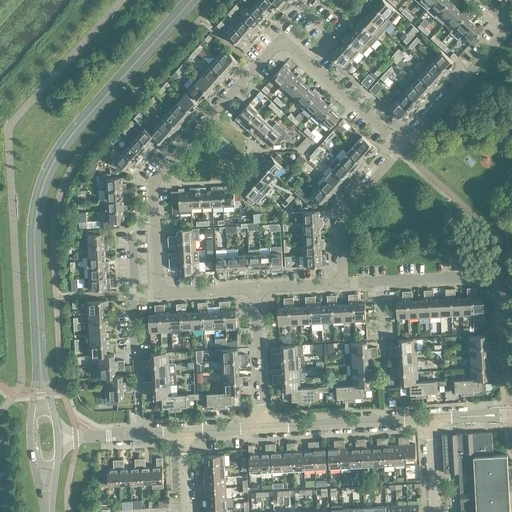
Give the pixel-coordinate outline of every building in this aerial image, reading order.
[(270,0),(256,0),(255,1),(271,16),(275,12),(272,10),(276,5),(284,13),(284,12),(270,0)] [(270,0),(284,12),(287,9),(285,6),(289,2),(286,0),(270,0)] [(396,10),(384,0),(381,0),(379,3),(376,1),(373,5),(392,22),(400,14),(396,10)] [(427,10),(435,0),(420,0),(419,2),(427,10)] [(435,17),(449,0),(435,0),(427,10),(435,17)] [(445,22),(457,8),(453,4),(455,2),(453,0),(449,0),(435,17),(443,24),(445,22)] [(255,1),(248,10),(261,21),(265,17),(268,19),(271,16),(255,1)] [(392,22),(373,5),(369,8),(372,11),(368,15),(385,30),(392,22)] [(457,8),(445,22),(453,29),(468,13),(464,10),(461,12),(457,8)] [(248,10),(241,18),(257,32),(260,28),(257,26),(261,21),(248,10)] [(468,13),(453,29),(450,33),(458,40),(461,36),(473,23),(469,19),(471,16),(468,13)] [(385,30),(368,15),(364,19),(361,17),(358,21),(378,38),(385,30)] [(241,18),(234,26),(247,38),(251,33),(254,35),(257,32),(241,18)] [(378,38),(358,21),(355,24),(358,27),(354,31),(370,46),(371,47),(378,38)] [(473,23),(461,36),(470,44),(484,28),(480,24),(478,27),(473,23)] [(247,38),(234,26),(226,34),(242,48),(246,44),(243,42),(247,38)] [(370,46),(354,31),(350,36),(347,33),(344,37),(363,54),(370,46)] [(363,54),(344,37),(341,40),(343,43),(339,47),(352,59),(360,51),(363,54)] [(437,38),(434,41),(443,49),(446,46),(437,38)] [(352,59),(339,47),(335,52),(333,49),(329,53),(345,68),(352,59)] [(224,48),(216,56),(229,68),(233,64),(236,66),(240,62),(224,48)] [(440,50),(433,58),(448,73),(452,69),(449,67),(453,62),(440,50)] [(229,68),(216,56),(209,64),(225,78),(228,75),(225,72),(229,68)] [(448,73),(433,58),(425,66),(439,78),(443,74),(445,76),(448,73)] [(286,62),(273,77),(281,84),(292,73),(287,69),(290,66),(286,62)] [(225,78),(209,64),(202,72),(215,84),(219,80),(222,82),(225,78)] [(439,78),(425,66),(418,75),(434,89),(437,85),(435,83),(439,78)] [(202,72),(195,80),(210,95),(214,91),(211,88),(215,84),(202,72)] [(296,77),(292,73),(281,84),(289,91),(302,77),(299,74),(296,77)] [(368,74),(361,82),(367,88),(375,79),(368,74)] [(434,89),(418,75),(411,83),(424,94),(428,90),(431,92),(434,89)] [(302,77),(289,91),(297,99),(308,87),(303,83),(306,80),(302,77)] [(195,80),(187,89),(200,100),(204,96),(207,98),(210,95),(195,80)] [(383,87),(377,81),(369,90),(375,95),(383,87)] [(424,94),(411,83),(404,91),(420,105),(423,101),(420,99),(424,94)] [(303,108),(318,92),(315,88),(312,91),(308,87),(297,99),(295,101),(303,108)] [(185,91),(177,99),(193,114),(196,110),(194,108),(198,103),(185,91)] [(420,105),(404,91),(396,99),(410,111),(414,106),(416,108),(420,105)] [(314,113),(324,102),(319,98),(322,95),(318,92),(303,108),(311,115),(314,113)] [(193,114),(177,99),(170,107),(183,119),(187,115),(190,117),(193,114)] [(410,111),(396,99),(389,107),(405,121),(409,117),(406,115),(410,111)] [(328,106),(324,102),(311,115),(320,123),(334,106),(331,103),(328,106)] [(248,105),(237,116),(242,121),(240,123),(243,126),(256,112),(248,105)] [(334,106),(320,123),(322,120),(330,128),(340,116),(335,112),(338,109),(334,106)] [(183,119),(170,107),(163,116),(179,130),(182,126),(179,124),(183,119)] [(256,112),(243,126),(247,130),(250,127),(254,131),(264,119),(256,112)] [(287,116),(297,125),(300,122),(290,113),(287,116)] [(163,116),(156,124),(169,135),(173,131),(176,133),(179,130),(163,116)] [(264,119),(254,131),(258,135),(256,138),(260,141),(272,127),(264,119)] [(169,135),(156,124),(149,131),(143,127),(164,146),(168,142),(165,140),(169,135)] [(143,127),(136,135),(152,149),(155,146),(152,143),(156,139),(164,146),(143,127)] [(272,127),(260,141),(263,144),(266,141),(270,146),(278,137),(281,140),(285,135),(282,132),(281,134),(272,127)] [(304,131),(313,139),(316,136),(307,128),(304,131)] [(152,149),(136,135),(128,143),(142,155),(146,150),(148,153),(152,149)] [(362,136),(355,144),(368,156),(372,152),(374,154),(378,150),(362,136)] [(142,155),(128,143),(121,151),(137,165),(140,162),(138,159),(142,155)] [(368,156),(355,144),(347,152),(363,167),(366,163),(364,161),(368,156)] [(134,169),(137,165),(121,151),(111,163),(116,167),(118,164),(127,171),(131,167),(134,169)] [(363,167),(347,152),(340,160),(353,172),(357,168),(360,170),(363,167)] [(264,158),(261,162),(275,174),(282,166),(284,168),(287,164),(282,160),(279,163),(271,156),(267,161),(264,158)] [(353,172),(340,160),(337,157),(330,166),(333,168),(349,183),(352,179),(349,177),(353,172)] [(275,174),(261,162),(258,165),(260,168),(256,172),(268,182),(275,174)] [(326,176),(333,169),(329,166),(323,173),(326,176)] [(333,169),(326,176),(326,177),(339,188),(343,184),(346,186),(349,183),(333,168),(333,169)] [(268,182),(256,172),(252,177),(250,174),(246,178),(260,191),(268,182)] [(104,174),(105,189),(126,188),(126,183),(122,184),(122,177),(111,178),(110,173),(104,174)] [(339,188),(326,177),(318,185),(334,199),(338,195),(335,193),(339,188)] [(260,191),(246,178),(243,181),(246,184),(241,189),(250,196),(247,199),(252,204),(255,200),(258,203),(265,195),(260,191)] [(334,199),(318,185),(314,181),(304,192),(299,187),(295,192),(307,203),(310,198),(313,200),(316,197),(324,205),(328,200),(331,202),(334,199)] [(218,190),(212,190),(213,206),(223,205),(222,186),(217,186),(218,190)] [(227,186),(222,186),(223,205),(234,205),(235,207),(239,207),(239,200),(234,201),(234,189),(227,189),(227,186)] [(196,191),(190,191),(191,207),(202,206),(201,187),(196,188),(196,191)] [(205,187),(201,187),(202,206),(213,206),(212,190),(206,191),(205,187)] [(126,188),(105,189),(105,200),(123,199),(123,193),(126,193),(126,188)] [(184,188),(179,189),(179,203),(175,204),(176,210),(180,210),(180,207),(191,207),(190,191),(184,192),(184,188)] [(123,199),(105,200),(106,211),(127,210),(127,205),(123,205),(123,199)] [(301,207),(301,211),(296,212),(296,223),(302,223),(323,222),(323,217),(319,217),(319,211),(308,211),(307,207),(301,207)] [(127,210),(106,211),(107,227),(113,226),(113,222),(124,221),(124,215),(127,215),(127,210)] [(260,213),(253,213),(254,223),(261,222),(260,213)] [(323,222),(302,223),(302,234),(320,233),(320,227),(323,227),(323,222)] [(237,233),(237,226),(226,226),(226,231),(226,234),(237,233)] [(192,228),(177,229),(177,236),(168,236),(168,241),(193,240),(192,228)] [(93,234),(92,230),(86,230),(87,246),(108,245),(108,240),(104,240),(104,233),(93,234)] [(320,233),(302,234),(303,244),(324,243),(324,238),(320,239),(320,233)] [(193,240),(168,241),(168,246),(178,245),(178,251),(193,250),(193,240)] [(324,243),(303,244),(304,255),(321,254),(321,248),(325,248),(324,243)] [(108,245),(87,246),(87,256),(105,255),(105,250),(108,249),(108,245)] [(249,254),(238,255),(239,274),(250,273),(249,249),(248,249),(249,254)] [(260,249),(249,249),(250,273),(255,273),(255,269),(261,269),(260,249)] [(271,253),(260,253),(260,249),(261,269),(267,268),(267,272),(272,272),(271,253)] [(193,250),(178,251),(178,257),(169,258),(169,263),(194,261),(193,250)] [(282,252),(271,253),(272,272),(276,272),(276,268),(283,268),(282,252)] [(325,260),(324,254),(321,254),(304,255),(304,266),(326,265),(325,260)] [(105,255),(87,256),(88,267),(109,266),(109,261),(105,261),(105,255)] [(227,255),(216,256),(217,271),(223,271),(224,275),(228,274),(227,255)] [(238,255),(227,255),(228,274),(233,274),(233,270),(239,270),(239,274),(238,255)] [(194,261),(169,263),(169,267),(179,267),(179,273),(199,272),(199,261),(194,261)] [(109,266),(88,267),(89,278),(106,277),(106,271),(110,271),(109,266)] [(106,277),(89,278),(89,289),(110,288),(110,283),(107,283),(106,277)] [(467,297),(461,298),(462,315),(473,315),(472,287),(467,288),(467,297)] [(476,287),(472,287),(473,315),(484,314),(484,296),(477,297),(476,287)] [(455,288),(450,289),(452,316),(462,315),(461,298),(456,298),(455,288)] [(446,298),(440,299),(441,317),(452,316),(450,289),(445,289),(446,298)] [(424,300),(418,300),(419,318),(430,317),(429,290),(424,290),(424,300)] [(433,290),(429,290),(430,317),(441,317),(440,299),(434,299),(433,290)] [(403,301),(396,301),(397,319),(408,318),(407,291),(402,291),(403,301)] [(412,291),(407,291),(408,318),(419,318),(418,300),(412,300),(412,291)] [(349,304),(343,304),(344,322),(355,321),(353,294),(348,294),(349,304)] [(358,294),(353,294),(355,321),(366,321),(365,303),(358,303),(358,294)] [(327,305),(321,305),(322,323),(333,322),(332,295),(327,295),(327,305)] [(336,295),(332,295),(333,322),(344,322),(343,304),(337,304),(336,295)] [(306,306),(300,306),(301,324),(311,324),(310,296),(305,297),(306,306)] [(315,296),(310,296),(311,324),(322,323),(321,305),(315,306),(315,296)] [(284,307),(278,308),(279,325),(290,325),(288,297),(284,298),(284,307)] [(293,297),(288,297),(290,325),(301,324),(300,306),(294,307),(293,297)] [(86,301),(87,312),(105,311),(104,306),(108,305),(108,300),(86,301)] [(220,311),(214,311),(215,329),(226,328),(224,301),(219,301),(220,311)] [(229,301),(224,301),(226,328),(237,328),(236,310),(229,310),(229,301)] [(198,312),(192,312),(193,330),(204,329),(203,302),(198,302),(198,312)] [(207,302),(203,302),(204,329),(215,329),(214,311),(208,311),(207,302)] [(177,313),(171,313),(172,331),(182,331),(181,303),(176,304),(177,313)] [(186,303),(181,303),(182,331),(193,330),(192,312),(186,313),(186,303)] [(164,304),(159,305),(161,332),(172,331),(171,313),(165,314),(164,304)] [(155,314),(149,315),(149,332),(161,332),(159,305),(155,305),(155,314)] [(105,311),(87,312),(87,323),(109,322),(109,317),(105,317),(105,311)] [(477,328),(484,328),(484,319),(476,319),(477,328)] [(109,322),(87,323),(88,334),(106,333),(105,327),(109,327),(109,322)] [(106,333),(88,334),(89,345),(110,344),(110,339),(106,339),(106,333)] [(485,335),(467,336),(468,347),(495,345),(495,340),(486,341),(485,335)] [(416,338),(398,339),(399,346),(389,346),(389,351),(417,350),(416,338)] [(367,341),(349,342),(350,353),(377,352),(377,347),(367,347),(367,341)] [(110,344),(89,345),(89,356),(114,354),(107,354),(107,349),(110,348),(110,344)] [(298,345),(280,346),(280,352),(271,353),(271,358),(298,356),(298,345)] [(495,345),(468,347),(469,358),(486,357),(486,351),(496,350),(495,345)] [(238,348),(220,349),(221,360),(248,359),(248,354),(238,355),(238,348)] [(417,350),(389,351),(390,356),(399,356),(399,361),(417,360),(417,350)] [(168,352),(151,353),(151,359),(141,360),(142,365),(169,363),(168,352)] [(377,352),(350,353),(351,364),(368,363),(368,357),(378,357),(377,352)] [(114,354),(89,356),(96,356),(97,366),(124,365),(124,360),(115,360),(114,354)] [(298,356),(271,358),(271,362),(281,362),(281,368),(299,367),(298,356)] [(486,357),(469,358),(469,368),(497,367),(496,362),(487,363),(486,357)] [(248,359),(221,360),(221,371),(239,370),(238,364),(248,364),(248,359)] [(417,360),(399,361),(400,367),(390,368),(390,373),(418,371),(417,360)] [(169,363),(142,365),(142,370),(152,369),(152,375),(170,374),(169,363)] [(368,363),(351,364),(351,375),(378,373),(378,369),(369,369),(368,363)] [(124,365),(97,366),(98,377),(123,376),(123,375),(115,375),(115,370),(125,370),(124,365)] [(299,367),(281,368),(282,374),(272,374),(272,379),(300,378),(299,367)] [(497,367),(469,368),(470,379),(488,378),(487,372),(497,372),(497,367)] [(239,370),(221,371),(222,382),(249,380),(249,376),(239,376),(239,370)] [(418,371),(390,373),(391,378),(400,377),(401,383),(418,382),(418,381),(418,371)] [(378,373),(351,375),(352,385),(352,386),(369,385),(369,379),(379,378),(378,373)] [(170,374),(152,375),(152,381),(143,381),(143,386),(170,385),(170,374)] [(123,376),(98,377),(98,378),(105,377),(105,387),(133,386),(132,381),(123,382),(123,376)] [(300,378),(272,379),(273,384),(282,383),(282,390),(300,389),(300,388),(300,378)] [(470,379),(466,379),(467,395),(474,394),(473,390),(482,390),(482,383),(488,383),(488,378),(470,379)] [(466,379),(444,380),(444,385),(452,385),(452,392),(461,391),(461,395),(467,395),(466,379)] [(249,380),(222,382),(222,392),(222,393),(240,392),(240,386),(249,385),(249,380)] [(444,380),(422,381),(423,397),(429,397),(429,393),(437,392),(437,386),(444,385),(444,380)] [(418,382),(401,383),(401,388),(407,387),(407,394),(416,393),(416,398),(423,397),(422,381),(418,381),(418,382)] [(170,385),(143,386),(143,391),(153,391),(153,397),(171,396),(171,395),(170,385)] [(348,385),(326,386),(326,392),(334,391),(334,398),(343,397),(343,402),(349,401),(348,385)] [(352,386),(352,385),(348,385),(349,401),(356,401),(355,397),(364,396),(364,390),(370,389),(369,385),(352,386)] [(133,386),(105,387),(106,399),(124,398),(123,391),(133,391),(133,386)] [(326,386),(303,388),(304,404),(311,403),(310,399),(319,399),(319,392),(326,392),(326,386)] [(300,389),(282,390),(283,394),(289,394),(289,400),(298,400),(298,404),(304,404),(303,388),(300,388),(300,389)] [(219,392),(196,394),(197,399),(204,398),(204,405),(213,405),(214,409),(220,408),(219,392)] [(222,393),(222,392),(219,392),(220,408),(226,408),(226,404),(235,403),(234,397),(240,396),(240,392),(222,393)] [(196,394),(174,395),(175,411),(181,410),(181,406),(190,406),(189,399),(197,399),(196,394)] [(171,396),(153,397),(153,401),(159,401),(160,407),(168,407),(169,411),(175,411),(174,395),(171,395),(171,396)] [(459,472),(461,511),(493,511),(510,511),(509,490),(511,490),(511,464),(508,465),(507,454),(493,455),(492,432),(442,434),(444,473),(459,472)] [(399,445),(393,445),(394,466),(405,465),(404,436),(399,437),(399,445)] [(409,436),(404,436),(405,465),(416,464),(416,460),(415,444),(409,444),(409,436)] [(387,437),(382,438),(383,462),(394,461),(394,466),(393,445),(388,445),(387,437)] [(377,446),(372,446),(373,467),(384,466),(383,462),(382,438),(377,438),(377,446)] [(356,447),(350,447),(351,464),(362,463),(361,439),(355,439),(356,447)] [(366,439),(361,439),(362,463),(372,462),(372,467),(373,467),(372,446),(366,446),(366,439)] [(334,448),(328,449),(329,465),(329,469),(340,469),(339,440),(334,440),(334,448)] [(344,440),(339,440),(340,469),(351,468),(351,464),(350,447),(344,448),(344,440)] [(309,450),(303,450),(304,471),(315,470),(314,441),(308,442),(309,450)] [(319,441),(314,441),(315,470),(326,469),(326,465),(325,449),(319,449),(319,441)] [(297,442),(292,443),(293,471),(304,471),(303,450),(297,450),(297,442)] [(275,443),(270,444),(272,472),(283,472),(282,451),(276,451),(275,443)] [(287,451),(282,451),(283,472),(293,471),(292,443),(287,443),(287,451)] [(266,452),(260,452),(261,473),(272,472),(270,444),(265,444),(266,452)] [(254,445),(248,445),(250,469),(250,473),(261,473),(260,452),(254,453),(254,445)] [(204,463),(204,467),(225,465),(224,454),(208,455),(208,463),(204,463)] [(157,466),(151,466),(152,482),(163,482),(162,457),(157,458),(157,466)] [(145,458),(140,459),(141,483),(152,482),(151,466),(146,466),(145,458)] [(135,467),(130,467),(131,483),(141,483),(140,459),(135,459),(135,467)] [(109,485),(120,484),(118,460),(113,460),(114,468),(108,468),(109,485)] [(124,460),(118,460),(120,484),(131,483),(130,467),(124,468),(124,460)] [(225,465),(204,467),(204,470),(209,470),(209,477),(225,476),(225,465)] [(225,476),(209,477),(209,484),(205,484),(205,488),(226,487),(225,476)] [(226,487),(205,488),(206,492),(210,492),(210,499),(226,498),(226,487)] [(226,498),(210,499),(211,506),(206,506),(207,510),(227,509),(226,498)]
